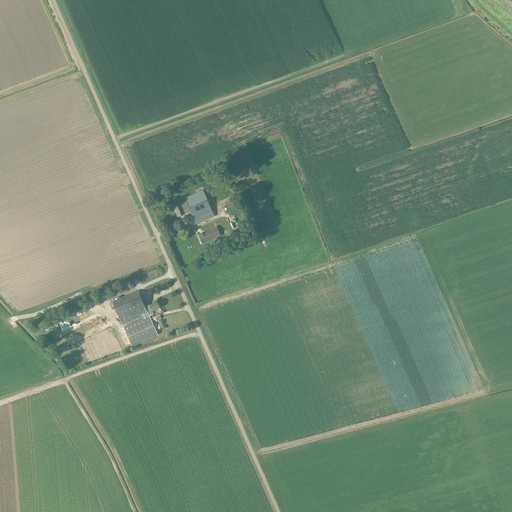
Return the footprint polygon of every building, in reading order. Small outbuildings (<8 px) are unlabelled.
[(177,216),(185,213),(188,212),(188,210),(190,210),(196,224),(214,216),(203,190),(185,198),(186,201),(181,204),(174,207),(176,212),(175,212),(177,216)] [(202,244),(221,236),(216,226),(198,234),(202,244)] [(142,282),(139,276),(133,279),(136,285),(142,282)] [(113,302),(123,325),(141,317),(142,318),(123,327),(132,346),(158,335),(147,311),(151,309),(152,311),(160,308),(157,301),(148,305),(148,304),(145,306),(138,291),(113,302)] [(87,313),(92,326),(99,324),(94,310),(87,313)] [(78,347),(85,345),(85,343),(87,343),(84,333),(74,335),(78,347)] [(64,338),(68,346),(76,343),(72,335),(64,338)]
